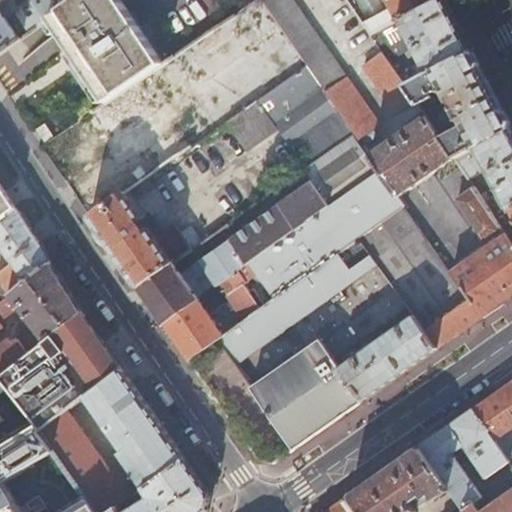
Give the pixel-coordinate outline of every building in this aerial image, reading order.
[(10,15),(17,10),(32,31),(50,17),(74,0),(0,0),(0,53),(25,35),(10,15)] [(164,63),(121,0),(74,0),(50,17),(108,103),(160,67),(164,63)] [(299,0),(291,0),(273,12),(309,65),(358,135),(361,139),(382,125),(348,76),(346,77),(326,50),(328,40),(299,0)] [(372,0),(349,0),(373,34),(388,26),(372,0)] [(472,50),(445,0),(437,0),(399,20),(388,26),(373,34),(384,51),(388,57),(400,51),(415,43),(423,60),(409,68),(399,73),(407,85),(472,50)] [(437,0),(388,0),(399,20),(437,0)] [(511,127),(472,50),(407,85),(417,100),(428,116),(456,157),(511,127)] [(417,100),(407,85),(399,73),(388,57),(384,51),(366,63),(400,112),(417,100)] [(388,57),(399,73),(409,68),(400,51),(388,57)] [(358,135),(309,65),(227,123),(245,149),(277,127),(307,170),(358,135)] [(93,113),(85,118),(95,134),(103,128),(93,113)] [(400,196),(456,157),(428,116),(405,132),(409,137),(400,144),(397,139),(372,156),(383,170),(400,196)] [(511,207),(511,127),(456,157),(470,178),(488,169),(502,194),(492,199),(487,191),(481,194),(496,216),(511,207)] [(409,137),(405,132),(397,139),(400,144),(409,137)] [(372,156),(361,139),(358,135),(307,170),(315,181),(184,274),(176,263),(141,287),(167,324),(223,284),(238,273),(252,263),(264,255),(260,249),(264,246),(267,252),(300,229),(295,221),(305,214),(311,221),(383,170),(372,156)] [(407,206),(400,196),(383,170),(311,221),(300,229),(267,252),(264,255),(252,263),(277,298),(289,289),(362,238),(407,206)] [(0,226),(19,211),(0,180),(0,226)] [(511,297),(511,239),(496,216),(481,194),(476,186),(459,198),(491,246),(466,264),(441,230),(449,225),(428,195),(409,208),(422,226),(485,317),(511,297)] [(131,190),(92,217),(141,287),(176,263),(195,250),(178,226),(159,240),(151,228),(155,225),(131,190)] [(511,207),(496,216),(511,239),(511,207)] [(53,264),(19,211),(0,226),(0,255),(6,250),(15,262),(0,274),(0,289),(8,300),(13,296),(53,264)] [(439,349),(485,317),(422,226),(376,259),(409,306),(439,349)] [(215,235),(203,244),(206,248),(218,240),(215,235)] [(376,259),(362,238),(289,289),(336,357),(409,306),(376,259)] [(84,312),(53,264),(13,296),(17,302),(12,306),(15,311),(21,306),(24,311),(22,314),(26,320),(20,325),(28,335),(15,345),(12,340),(0,349),(0,377),(84,312)] [(238,273),(223,284),(227,289),(231,294),(246,283),(238,273)] [(246,321),(264,308),(261,304),(251,291),(246,283),(231,294),(229,296),(246,321)] [(223,284),(167,324),(192,359),(235,328),(229,319),(223,323),(221,329),(205,305),(208,303),(211,306),(224,297),(221,293),(227,289),(223,284)] [(251,291),(261,304),(265,301),(256,288),(251,291)] [(235,328),(192,359),(229,412),(257,391),(255,388),(323,340),(336,359),(337,358),(336,357),(289,289),(277,298),(277,299),(264,308),(246,321),(235,328)] [(439,349),(409,306),(336,357),(337,358),(366,400),(439,349)] [(0,486),(7,482),(58,451),(44,432),(70,412),(89,397),(124,369),(84,312),(0,377),(35,421),(0,441),(0,486)] [(278,463),(366,400),(337,358),(336,359),(323,340),(255,388),(257,391),(229,412),(263,461),(278,463)] [(188,459),(124,369),(89,397),(123,448),(117,452),(122,460),(127,459),(137,474),(147,488),(188,459)] [(511,382),(473,409),(508,456),(511,452),(511,382)] [(123,448),(89,397),(70,412),(110,467),(122,460),(117,452),(123,448)] [(487,477),(511,460),(508,456),(473,409),(421,446),(451,489),(462,504),(467,511),(511,511),(511,489),(482,511),(476,501),(483,496),(452,452),(464,444),(487,477)] [(70,412),(44,432),(58,451),(89,496),(100,511),(112,511),(119,507),(132,498),(122,484),(110,467),(70,412)] [(451,489),(421,446),(327,511),(414,511),(417,510),(412,503),(415,500),(419,504),(427,499),(425,497),(430,494),(434,499),(446,490),(447,491),(451,489)] [(212,494),(188,459),(147,488),(145,489),(150,496),(150,502),(141,500),(137,502),(136,506),(127,511),(122,511),(119,507),(112,511),(204,511),(209,509),(212,494)] [(145,489),(147,488),(137,474),(122,484),(132,498),(145,489)] [(24,511),(7,482),(0,486),(0,511),(100,511),(89,496),(62,511),(24,511)]
